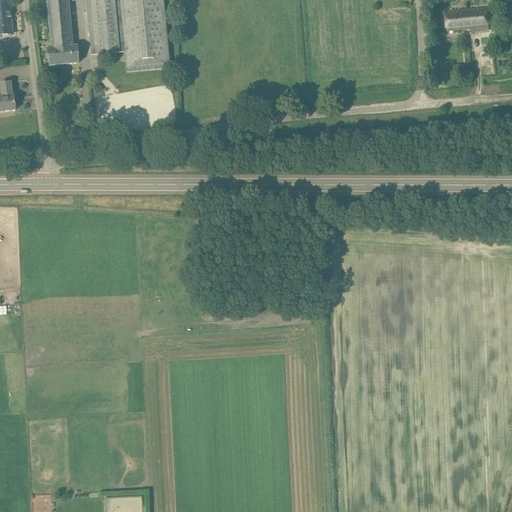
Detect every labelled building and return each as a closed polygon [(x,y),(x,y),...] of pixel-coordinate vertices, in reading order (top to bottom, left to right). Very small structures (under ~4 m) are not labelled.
[(0,0),(0,35),(12,35),(9,0),(0,0)] [(46,0),(51,49),(72,47),(67,0),(46,0)] [(163,0),(86,0),(90,47),(97,46),(98,56),(119,54),(119,53),(124,52),(126,73),(169,69),(163,0)] [(489,32),(487,10),(463,12),(463,11),(445,12),(447,32),(470,30),(471,33),(489,32)] [(72,47),(51,49),(47,49),(49,67),(78,64),(76,47),(72,47)] [(1,98),(0,97),(0,112),(14,111),(15,111),(13,96),(12,96),(10,83),(0,83),(0,94),(1,94),(1,97),(1,98)] [(97,86),(92,89),(97,94),(101,91),(97,86)]
